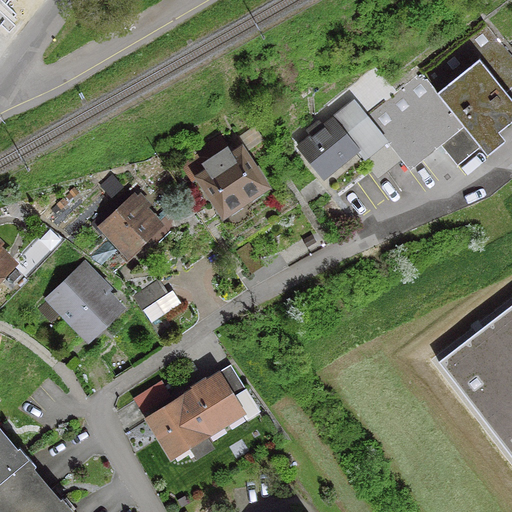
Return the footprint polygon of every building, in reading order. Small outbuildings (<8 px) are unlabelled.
[(481,66),(492,79),(511,62),(511,58),(482,21),(383,101),(372,88),(353,104),(382,140),(408,171),(439,146),(455,166),(477,149),(438,103),(481,66)] [(511,119),(511,102),(492,79),(481,66),(438,103),(477,149),(511,119)] [(382,140),(353,104),(297,149),(320,177),(354,150),(360,158),(382,140)] [(219,146),(215,139),(190,155),(195,162),(219,146)] [(197,178),(222,215),(264,187),(239,150),(229,156),(225,149),(202,164),(207,171),(197,178)] [(111,196),(120,184),(110,176),(101,188),(111,196)] [(101,227),(124,251),(154,223),(142,210),(147,205),(137,195),(132,199),(131,197),(130,198),(124,192),(89,224),(96,232),(101,227)] [(0,275),(12,264),(0,251),(0,275)] [(49,298),(84,335),(114,306),(102,293),(107,288),(83,266),(49,298)] [(140,311),(164,295),(155,281),(131,297),(140,311)] [(511,305),(438,362),(511,457),(511,305)] [(186,394),(195,409),(201,407),(205,409),(206,413),(203,417),(195,422),(203,436),(240,413),(231,398),(244,390),(228,365),(186,394)] [(168,396),(160,383),(134,399),(142,412),(168,396)] [(195,409),(186,394),(146,419),(169,457),(187,446),(195,459),(212,449),(203,436),(195,422),(203,417),(206,413),(205,409),(201,407),(195,409)] [(0,477),(20,461),(22,460),(0,434),(0,477)] [(0,511),(65,511),(22,460),(20,461),(0,477),(0,511)]
